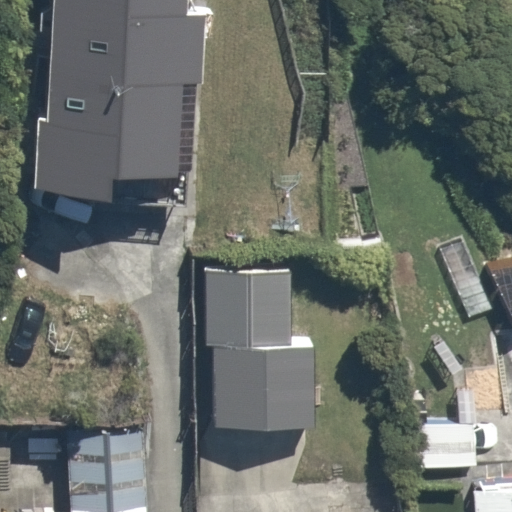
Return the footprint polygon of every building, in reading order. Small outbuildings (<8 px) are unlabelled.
[(15,170),(87,173),(88,152),(159,155),(164,62),(183,63),(186,0),(36,0),(31,102),(18,102),(15,170)] [(307,417),(306,335),(283,335),(283,262),(198,263),(198,336),(206,336),(206,417),(307,417)] [(511,327),(477,334),(491,415),(511,411),(511,327)] [(406,422),(408,464),(470,461),(468,419),(406,422)] [(138,511),(136,425),(61,427),(63,511),(138,511)] [(511,511),(511,475),(462,479),(464,511),(511,511)]
